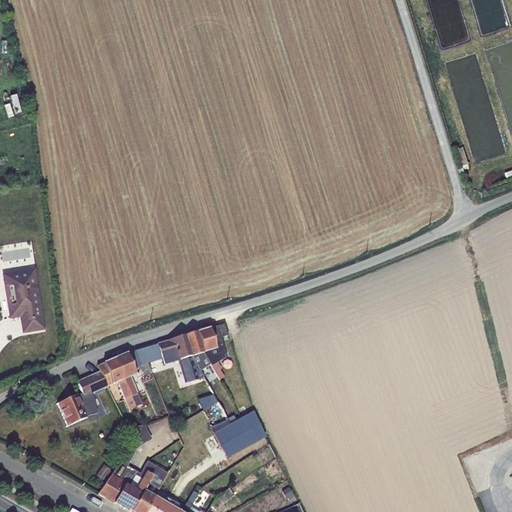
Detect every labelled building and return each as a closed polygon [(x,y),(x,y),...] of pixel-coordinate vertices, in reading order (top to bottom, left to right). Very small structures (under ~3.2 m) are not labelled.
[(457,150),(463,170),(469,168),(463,148),(457,150)] [(31,269),(1,274),(8,320),(22,317),(24,331),(41,328),(31,269)] [(216,327),(196,333),(202,354),(209,365),(210,366),(217,362),(226,357),(220,338),(219,338),(216,327)] [(196,333),(184,336),(191,358),(198,371),(209,365),(202,354),(196,333)] [(184,336),(156,345),(160,360),(162,366),(177,361),(185,384),(203,378),(198,371),(191,358),(184,336)] [(156,345),(141,350),(148,364),(160,360),(156,345)] [(141,350),(126,354),(133,369),(140,368),(143,376),(151,372),(148,364),(141,350)] [(126,354),(114,359),(135,407),(141,404),(130,377),(135,375),(133,369),(126,354)] [(135,407),(114,359),(96,367),(99,372),(107,387),(117,383),(129,413),(136,410),(135,407)] [(217,362),(210,366),(219,380),(224,377),(219,370),(221,369),(217,362)] [(107,387),(99,372),(76,382),(81,394),(83,398),(92,394),(107,387)] [(83,398),(81,394),(76,396),(76,395),(57,404),(67,426),(89,418),(89,416),(96,414),(92,394),(83,398)] [(196,400),(202,411),(217,402),(212,395),(196,400)] [(229,425),(226,419),(210,427),(226,458),(264,437),(252,413),(229,425)] [(134,441),(137,447),(150,439),(142,425),(129,430),(134,441)] [(137,447),(134,441),(97,494),(127,511),(130,511),(155,467),(143,460),(136,472),(126,466),(137,447)] [(103,465),(95,476),(102,481),(109,470),(103,465)] [(155,467),(130,511),(145,511),(154,497),(166,475),(155,467)] [(288,488),(280,492),(285,500),(288,499),(289,501),(292,499),(291,497),(292,497),(288,488)] [(216,498),(210,507),(215,510),(220,502),(222,504),(233,496),(228,489),(216,498)] [(193,492),(186,502),(191,505),(192,506),(198,495),(193,492)] [(179,511),(154,497),(145,511),(186,511),(191,505),(186,502),(180,511),(179,511)]
